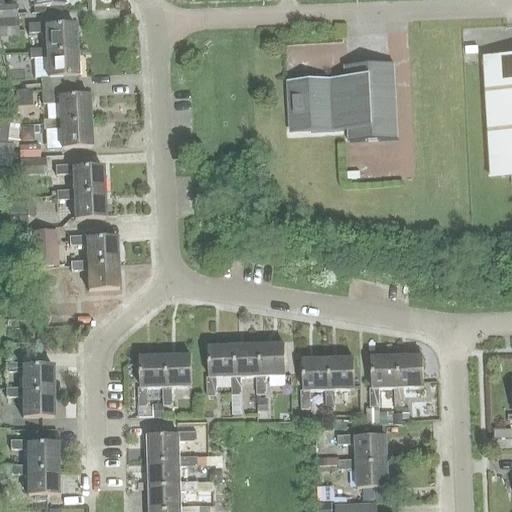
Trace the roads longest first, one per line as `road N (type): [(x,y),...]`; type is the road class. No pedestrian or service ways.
road 1 (unclassified): [(155,24),(511,8)]
road 2 (residential): [(455,327),(169,283)]
road 3 (residential): [(169,283),(155,24)]
road 4 (residential): [(96,482),(94,347),(169,283)]
road 5 (residential): [(463,511),(455,327)]
